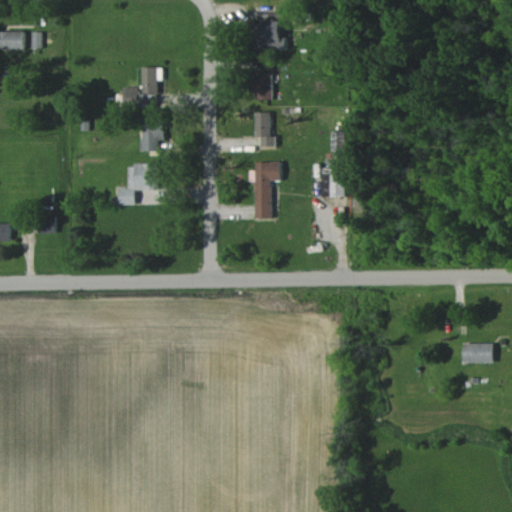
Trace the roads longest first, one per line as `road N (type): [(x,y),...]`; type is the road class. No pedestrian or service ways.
road 1 (tertiary): [(0,283),(511,275)]
road 2 (residential): [(211,281),(202,0)]
